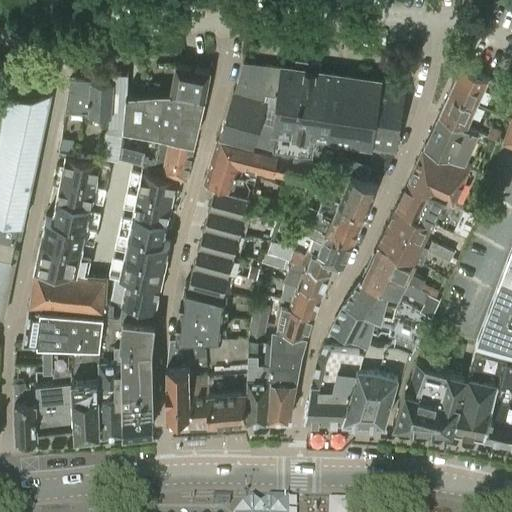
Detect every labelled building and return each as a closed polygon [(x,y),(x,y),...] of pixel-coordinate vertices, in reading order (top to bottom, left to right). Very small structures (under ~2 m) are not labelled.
[(278,129),(275,148),(311,153),(314,134),(343,138),(395,145),(404,83),(319,71),(321,62),(298,58),(296,68),(282,66),(273,129),(278,129)] [(240,143),(254,146),(256,139),(274,145),(273,147),(275,148),(278,129),(273,129),(282,66),(244,61),(234,89),(232,88),(217,137),(240,143)] [(178,62),(171,90),(205,97),(213,65),(178,62)] [(461,65),(450,90),(476,103),(488,77),(461,65)] [(65,109),(109,112),(125,113),(126,91),(128,90),(128,72),(112,72),(112,79),(70,78),(65,109)] [(511,96),(511,89),(503,85),(500,92),(511,98),(511,96)] [(205,97),(171,90),(128,90),(126,91),(125,113),(125,124),(145,128),(195,139),(205,97)] [(467,124),(476,103),(450,90),(440,111),(467,124)] [(4,99),(0,125),(0,217),(23,221),(28,201),(35,169),(52,93),(4,99)] [(480,130),(467,124),(440,111),(425,144),(465,160),(480,130)] [(125,113),(109,112),(109,132),(105,131),(102,156),(119,158),(122,133),(124,133),(125,124),(125,113)] [(144,134),(160,138),(155,159),(153,166),(186,175),(195,139),(145,128),(144,134)] [(232,185),(243,189),(250,191),(256,168),(277,173),(282,154),(254,146),(240,143),(217,137),(205,179),(216,182),(231,186),(232,185)] [(409,180),(408,180),(444,198),(453,203),(470,163),(465,160),(425,144),(409,180)] [(67,151),(62,173),(97,181),(102,159),(67,151)] [(277,173),(327,186),(333,167),(282,154),(277,173)] [(346,157),(342,169),(364,177),(368,166),(346,157)] [(143,166),(138,189),(173,197),(178,173),(143,166)] [(333,167),(327,186),(343,190),(340,198),(340,199),(367,209),(378,183),(364,177),(342,169),(333,167)] [(62,173),(58,193),(93,201),(97,181),(62,173)] [(396,204),(432,221),(433,222),(444,198),(408,180),(397,203),(396,204)] [(216,182),(210,203),(237,210),(243,189),(232,185),(231,186),(216,182)] [(138,189),(133,209),(168,216),(173,197),(138,189)] [(58,193),(53,214),(88,222),(93,201),(58,193)] [(323,201),(319,210),(361,226),(367,209),(340,199),(337,206),(323,201)] [(232,229),(237,210),(210,203),(205,222),(232,229)] [(396,204),(387,224),(423,241),(424,239),(432,221),(396,204)] [(133,209),(129,230),(164,238),(168,216),(133,209)] [(319,210),(316,217),(313,224),(327,230),(354,243),(361,226),(319,210)] [(47,214),(42,236),(83,245),(88,222),(53,214),(53,215),(47,214)] [(20,239),(23,221),(0,217),(0,315),(3,316),(20,239)] [(205,222),(200,242),(227,249),(232,229),(205,222)] [(330,272),(336,259),(346,263),(354,243),(327,230),(313,224),(305,246),(308,247),(306,253),(303,261),(330,272)] [(414,259),(423,241),(387,224),(378,241),(379,242),(414,259)] [(129,230),(124,253),(165,262),(170,239),(169,239),(164,238),(129,230)] [(42,236),(35,267),(36,267),(51,267),(78,270),(83,245),(42,236)] [(429,249),(439,254),(444,244),(433,239),(429,249)] [(200,242),(195,261),(221,269),(227,249),(200,242)] [(416,260),(414,259),(379,242),(375,252),(373,251),(370,257),(372,258),(370,263),(404,278),(422,287),(426,278),(411,271),(416,260)] [(511,243),(493,292),(479,325),(474,345),(507,355),(508,351),(511,352),(511,243)] [(444,244),(439,254),(450,259),(455,249),(444,244)] [(293,258),(303,261),(306,253),(293,249),(291,257),(293,258)] [(124,253),(119,274),(129,276),(160,283),(165,262),(124,253)] [(293,258),(285,278),(286,278),(298,283),(297,284),(322,292),(330,272),(303,261),(293,258)] [(195,261),(190,279),(216,288),(221,269),(195,261)] [(361,277),(360,278),(381,289),(395,296),(403,301),(404,299),(399,296),(402,290),(425,301),(430,291),(422,287),(404,278),(370,263),(367,269),(365,268),(362,273),(364,274),(362,278),(361,277)] [(260,269),(251,266),(248,277),(257,279),(260,269)] [(36,267),(30,305),(37,305),(69,308),(104,312),(105,312),(106,304),(107,276),(107,275),(80,273),(80,270),(78,270),(51,267),(36,267)] [(129,276),(121,315),(123,316),(154,319),(160,283),(129,276)] [(190,279),(187,278),(178,338),(189,338),(211,338),(215,293),(216,288),(190,279)] [(321,293),(322,292),(297,284),(298,283),(286,278),(278,301),(314,312),(321,293)] [(358,282),(345,303),(375,316),(374,318),(374,319),(383,323),(393,300),(358,282)] [(412,352),(434,315),(403,301),(395,296),(393,300),(383,323),(374,319),(371,328),(368,342),(371,343),(409,351),(412,352)] [(306,332),(314,312),(278,301),(278,302),(273,325),(286,328),(306,332)] [(301,351),(306,332),(286,328),(273,325),(272,325),(272,334),(264,333),(264,327),(270,306),(254,303),(252,317),(250,333),(249,337),(249,349),(248,371),(246,393),(245,414),(268,413),(290,414),(290,409),(299,365),(301,351)] [(365,341),(368,342),(371,328),(374,319),(374,318),(375,316),(345,303),(343,305),(329,328),(346,334),(360,339),(365,341)] [(29,306),(24,341),(100,344),(104,313),(104,312),(69,308),(37,305),(30,305),(29,306)] [(151,345),(154,319),(123,316),(121,340),(123,340),(124,394),(124,425),(153,422),(151,345)] [(346,334),(343,346),(323,342),(317,354),(313,375),(304,414),(324,415),(344,416),(351,393),(354,381),(365,341),(360,339),(346,334)] [(189,338),(178,338),(174,364),(167,364),(166,421),(190,419),(189,374),(189,338)] [(101,428),(124,425),(124,394),(123,340),(118,340),(118,354),(99,355),(99,377),(101,428)] [(351,393),(344,416),(386,419),(393,395),(397,380),(399,373),(402,374),(409,351),(371,343),(368,342),(365,341),(354,381),(351,393)] [(393,420),(454,426),(468,373),(417,360),(408,386),(405,386),(393,420)] [(52,367),(52,372),(53,381),(36,382),(37,397),(39,426),(74,422),(71,379),(70,366),(68,366),(68,365),(52,367)] [(469,369),(468,373),(454,426),(487,433),(511,439),(511,398),(496,394),(501,379),(469,369)] [(208,373),(189,374),(190,419),(245,414),(246,393),(248,371),(208,373)] [(75,431),(100,428),(101,428),(99,377),(71,379),(74,422),(75,431)] [(39,435),(39,426),(37,397),(25,398),(24,380),(16,381),(16,411),(17,437),(39,435)] [(260,507),(252,499),(238,511),(287,511),(288,500),(268,500),(260,507)]
